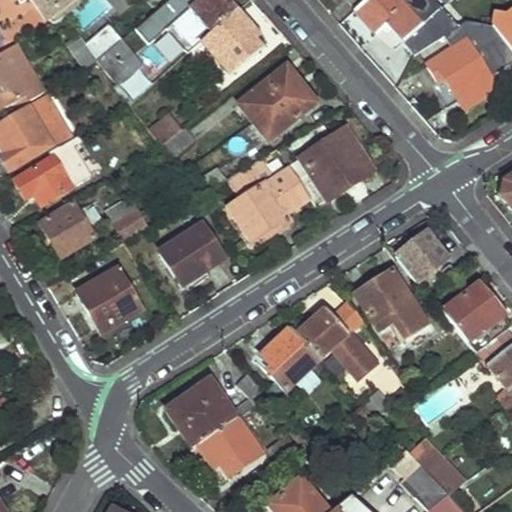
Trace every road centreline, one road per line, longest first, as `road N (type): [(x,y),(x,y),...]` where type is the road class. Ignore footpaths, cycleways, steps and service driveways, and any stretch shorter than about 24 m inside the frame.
road 1 (residential): [(106,427),(130,378),(444,183)]
road 2 (residential): [(283,0),(444,183)]
road 3 (residential): [(0,266),(74,390),(106,427)]
